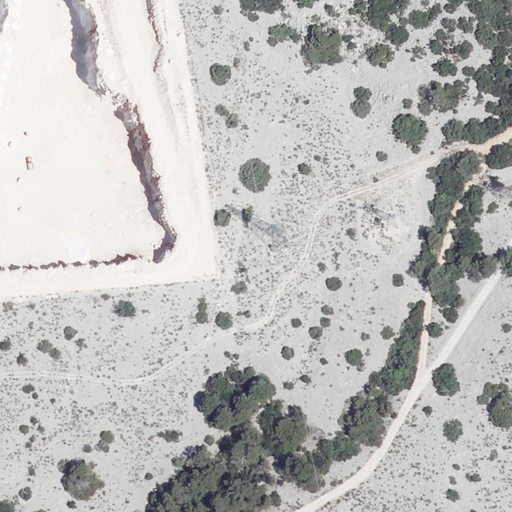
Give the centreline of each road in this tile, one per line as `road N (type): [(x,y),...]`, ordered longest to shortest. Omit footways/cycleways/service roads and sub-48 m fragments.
road 1 (track): [(511,135),(488,144),(461,195),(429,291),(417,386),(374,463),(296,511)]
road 2 (track): [(417,386),(511,250)]
